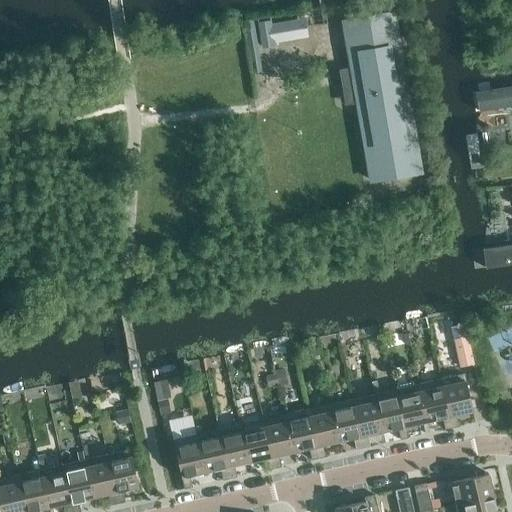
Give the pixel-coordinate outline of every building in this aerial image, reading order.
[(344,21),(352,68),(341,70),(341,71),(347,70),(349,83),(352,102),(358,101),(372,180),(421,172),(393,12),(344,21)] [(263,42),(311,37),(308,15),(261,21),(263,42)] [(511,88),(476,94),(480,115),(511,110),(511,88)] [(511,246),(483,251),(486,271),(511,267),(511,246)] [(465,324),(451,327),(460,367),(474,364),(465,324)] [(464,373),(442,378),(453,427),(459,426),(457,414),(473,411),(464,373)] [(442,378),(420,383),(428,421),(442,417),(445,429),(453,427),(442,378)] [(420,383),(397,388),(408,438),(415,436),(412,424),(428,421),(420,383)] [(397,388),(375,393),(383,431),(398,428),(401,439),(408,438),(397,388)] [(375,393),(352,399),(364,448),(370,446),(368,434),(383,431),(375,393)] [(158,400),(158,401),(161,414),(169,412),(166,399),(158,400)] [(352,399),(330,404),(339,441),(354,438),(356,449),(364,448),(352,399)] [(330,404),(308,409),(319,458),(326,456),(323,445),(339,441),(330,404)] [(127,409),(115,412),(118,424),(130,421),(127,409)] [(308,409),(285,414),(294,451),(309,448),(312,460),(319,458),(308,409)] [(170,419),(176,438),(199,431),(193,411),(170,419)] [(285,414),(263,419),(274,468),(282,466),(279,455),(294,451),(285,414)] [(263,419),(241,424),(249,462),(265,458),(267,470),(274,468),(263,419)] [(241,424),(218,429),(229,478),(237,476),(234,465),(249,462),(241,424)] [(218,429),(196,434),(204,472),(220,468),(223,480),(229,478),(218,429)] [(204,472),(196,434),(173,439),(185,488),(193,486),(190,475),(204,472)] [(130,449),(108,454),(119,503),(126,502),(123,490),(139,486),(130,449)] [(108,454),(85,459),(94,497),(109,493),(111,505),(119,503),(108,454)] [(85,459),(63,464),(73,511),(80,511),(81,511),(78,500),(94,497),(85,459)] [(73,511),(63,464),(41,469),(49,507),(64,503),(66,511),(73,511)] [(41,469),(18,474),(26,511),(34,511),(34,510),(49,507),(41,469)] [(451,482),(456,503),(493,494),(489,473),(451,482)] [(26,511),(18,474),(0,478),(0,499),(2,511),(26,511)] [(432,480),(435,505),(442,505),(439,479),(432,480)] [(427,483),(414,486),(416,494),(429,491),(427,483)] [(396,490),(400,511),(413,511),(408,487),(396,490)] [(416,494),(420,511),(433,508),(429,491),(416,494)] [(456,503),(457,511),(497,511),(493,494),(456,503)] [(336,508),(336,511),(379,511),(375,495),(364,497),(365,501),(336,508)]
